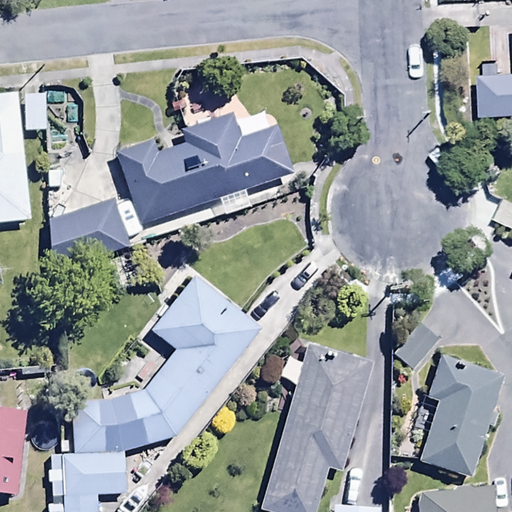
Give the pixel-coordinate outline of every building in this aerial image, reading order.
[(0,226),(27,224),(14,95),(0,96),(0,226)] [(42,99),(22,99),(22,136),(42,136),(42,99)] [(291,177),(274,131),(236,144),(227,120),(179,138),(182,146),(159,154),(155,144),(104,162),(130,235),(291,177)] [(126,250),(112,204),(46,224),(49,274),(126,250)] [(70,404),(71,456),(48,457),(49,499),(61,498),(61,511),(94,511),(94,497),(122,496),(121,455),(169,441),(259,328),(180,265),(157,295),(171,306),(148,334),(172,354),(141,394),(103,403),(70,404)] [(435,344),(416,327),(390,357),(409,374),(435,344)] [(279,380),(291,390),(257,511),(314,511),(326,472),(339,475),(369,363),(307,346),(301,368),(287,361),(279,380)] [(467,482),(485,429),(493,432),(498,417),(490,414),(502,378),(439,356),(424,400),(437,405),(417,465),(467,482)] [(25,416),(0,412),(0,496),(13,499),(25,416)] [(491,511),(490,492),(415,496),(416,511),(491,511)]
